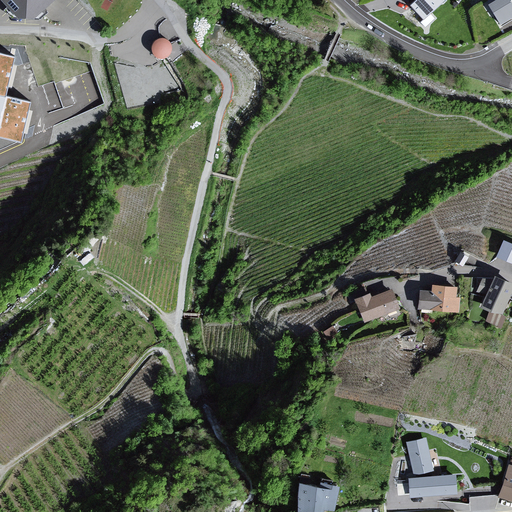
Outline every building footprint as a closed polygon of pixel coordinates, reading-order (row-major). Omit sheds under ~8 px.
[(3,0),(16,13),(32,14),(47,0),(3,0)] [(420,21),(425,26),(435,17),(430,12),(442,0),(412,0),(409,3),(423,18),(420,21)] [(486,0),(499,22),(511,13),(511,4),(509,0),(486,0)] [(163,59),(174,42),(160,34),(150,50),(163,59)] [(17,58),(0,54),(0,97),(7,99),(17,58)] [(0,137),(23,143),(32,105),(7,99),(0,97),(0,137)] [(511,244),(504,241),(498,256),(511,261),(511,244)] [(467,258),(461,254),(456,261),(463,265),(467,258)] [(482,296),(479,303),(484,312),(488,313),(500,315),(510,285),(487,278),(487,280),(480,278),(477,286),(475,292),(482,296)] [(458,314),(458,288),(428,284),(428,290),(417,290),(416,309),(458,314)] [(352,298),(362,323),(392,312),(398,307),(388,290),(366,297),(366,293),(352,298)] [(427,437),(407,441),(414,471),(434,466),(427,437)] [(511,466),(505,465),(497,498),(511,503),(511,466)] [(409,494),(458,492),(457,473),(409,474),(409,494)] [(319,484),(299,481),(298,511),(320,511),(321,505),(332,506),(336,482),(320,479),(319,484)]
